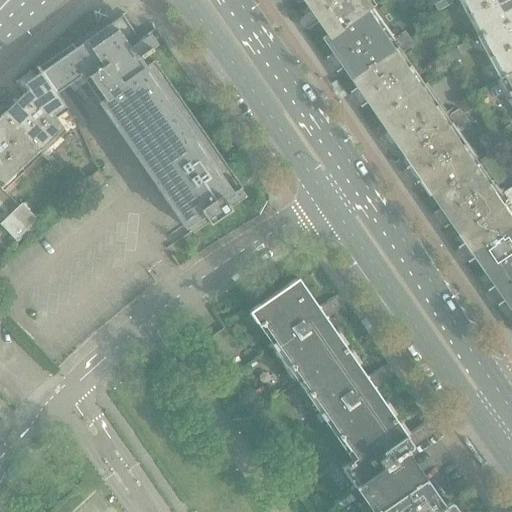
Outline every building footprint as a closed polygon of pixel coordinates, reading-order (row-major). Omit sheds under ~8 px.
[(325,40),(375,6),(381,2),(379,0),(304,0),(329,36),(324,39),(325,40)] [(437,12),(452,4),(449,0),(443,0),(434,5),(437,12)] [(511,18),(511,0),(464,0),(482,34),(511,18)] [(352,79),(410,38),(405,31),(397,37),(375,6),(325,40),(352,79)] [(244,196),(151,61),(146,54),(152,50),(150,49),(155,45),(147,34),(143,37),(142,38),(137,41),(133,34),(134,33),(122,16),(112,23),(112,22),(110,20),(73,45),(39,69),(56,93),(70,83),(82,75),(85,78),(87,82),(143,163),(186,225),(191,233),(207,222),(209,224),(230,210),(228,207),(244,196)] [(511,18),(482,34),(504,76),(511,72),(511,18)] [(427,82),(406,52),(415,46),(410,38),(352,79),(378,117),(427,82)] [(460,55),(474,47),(471,40),(456,48),(460,55)] [(54,114),(65,106),(56,93),(39,69),(17,84),(19,87),(24,94),(3,114),(40,154),(58,136),(55,132),(62,126),(54,114)] [(511,72),(504,76),(501,79),(502,80),(511,97),(511,72)] [(405,156),(463,116),(458,110),(450,115),(427,82),(378,117),(405,156)] [(40,154),(3,114),(0,116),(0,188),(3,191),(40,154)] [(481,162),(459,128),(467,123),(463,116),(405,156),(432,195),(481,162)] [(498,144),(511,135),(511,124),(493,136),(498,144)] [(62,169),(51,157),(47,161),(58,173),(62,169)] [(459,233),(511,196),(511,188),(511,187),(503,192),(481,162),(432,195),(459,233)] [(107,184),(104,180),(97,170),(82,183),(91,196),(107,184)] [(511,253),(511,206),(511,205),(511,196),(459,233),(486,272),(511,253)] [(34,207),(26,199),(22,204),(29,211),(34,207)] [(39,222),(29,211),(22,204),(11,214),(28,232),(39,222)] [(28,232),(11,214),(0,224),(0,225),(17,243),(28,232)] [(511,310),(511,253),(486,272),(511,310)] [(282,347),(340,306),(334,297),(321,307),(320,306),(317,307),(298,278),(249,312),(259,326),(262,324),(264,326),(266,325),(277,340),(267,346),(273,354),(282,347)] [(346,343),(338,332),(336,334),(327,320),(329,319),(328,318),(342,308),(340,306),(282,347),(292,362),(290,363),(292,367),(294,365),(303,378),(346,349),(344,345),(346,343)] [(237,349),(224,329),(215,335),(229,355),(237,349)] [(229,355),(215,335),(203,343),(217,363),(229,355)] [(319,421),(387,373),(383,367),(369,377),(368,376),(366,377),(357,364),(359,362),(351,351),(349,353),(346,349),(303,378),(312,391),(310,392),(312,396),(315,395),(325,410),(315,416),(319,421)] [(393,417),(392,415),(395,414),(387,402),(384,404),(375,391),(377,389),(376,388),(390,378),(387,373),(319,421),(321,424),(330,417),(340,431),(338,432),(340,435),(342,434),(351,447),(393,417)] [(407,452),(406,451),(411,447),(412,448),(430,435),(422,425),(407,436),(405,435),(408,433),(400,421),(397,423),(393,417),(351,447),(356,454),(350,459),(349,457),(343,461),(349,470),(348,471),(350,474),(352,473),(360,485),(406,452),(407,452)] [(378,511),(424,478),(406,452),(360,485),(378,511)] [(458,511),(457,510),(457,511),(451,503),(450,503),(449,502),(444,506),(444,504),(443,505),(424,478),(378,511),(458,511)]
